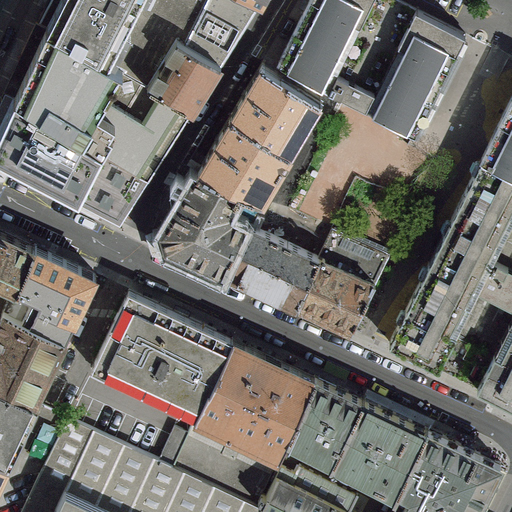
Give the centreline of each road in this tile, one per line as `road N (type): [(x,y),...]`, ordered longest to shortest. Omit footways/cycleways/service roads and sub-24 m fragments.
road 1 (residential): [(511,436),(127,254)]
road 2 (residential): [(277,0),(127,254)]
road 3 (residential): [(127,254),(0,194)]
